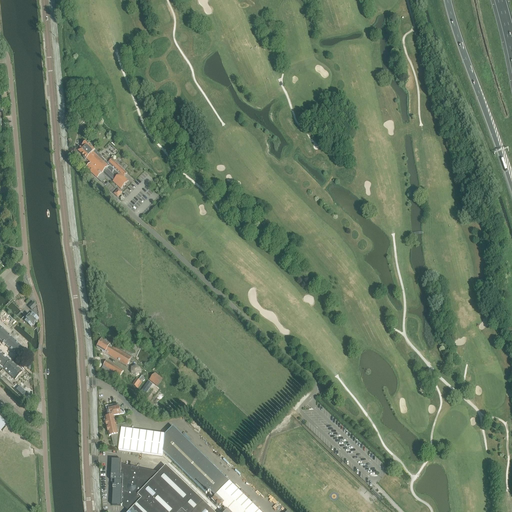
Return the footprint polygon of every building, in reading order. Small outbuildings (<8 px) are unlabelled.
[(78,152),(83,156),(84,157),(84,158),(85,160),(87,160),(95,151),(86,142),(82,147),(78,152)] [(86,169),(97,179),(99,177),(103,173),(101,171),(108,163),(95,151),(87,160),(91,164),(86,169)] [(124,177),(127,174),(112,159),(108,163),(101,171),(103,173),(113,182),(121,190),(129,181),(124,177)] [(122,193),(120,191),(118,189),(114,194),(118,198),(122,193)] [(31,327),(33,326),(37,323),(36,322),(39,319),(32,313),(30,316),(29,315),(28,314),(24,318),(25,319),(26,319),(24,321),(31,327)] [(0,345),(9,336),(8,334),(0,326),(0,345)] [(9,336),(0,345),(0,346),(6,352),(12,358),(15,355),(16,355),(22,348),(9,336)] [(102,339),(97,348),(102,351),(102,353),(104,354),(105,354),(127,366),(131,358),(110,345),(111,344),(102,339)] [(121,345),(118,349),(132,357),(134,353),(121,345)] [(6,352),(0,358),(0,366),(1,367),(3,369),(10,361),(10,360),(12,358),(6,352)] [(22,372),(12,363),(10,361),(3,369),(15,380),(22,372)] [(106,361),(101,370),(118,381),(124,371),(106,361)] [(150,380),(158,387),(163,380),(155,374),(150,380)] [(142,383),(141,382),(136,379),(132,385),(138,389),(142,383)] [(158,387),(150,380),(149,379),(138,394),(142,397),(149,389),(156,394),(160,389),(158,387)] [(28,395),(19,386),(18,387),(16,390),(24,398),(27,395),(28,395)] [(116,426),(115,418),(114,417),(130,413),(130,411),(124,412),(120,412),(118,404),(106,407),(108,417),(105,418),(109,437),(112,436),(118,434),(116,426)] [(259,511),(173,427),(165,435),(129,430),(128,427),(129,427),(128,423),(116,426),(118,434),(112,436),(114,446),(119,447),(119,450),(162,456),(163,453),(205,495),(209,491),(215,497),(214,498),(215,499),(224,508),(221,511),(259,511)] [(213,511),(166,466),(159,473),(121,465),(121,460),(121,461),(112,460),(111,480),(114,481),(114,485),(113,485),(112,505),(121,506),(122,506),(128,511),(213,511)] [(373,489),(371,491),(381,500),(382,498),(375,491),(373,489)]
